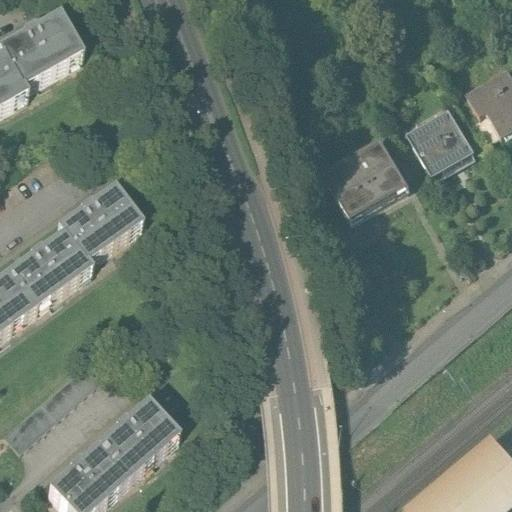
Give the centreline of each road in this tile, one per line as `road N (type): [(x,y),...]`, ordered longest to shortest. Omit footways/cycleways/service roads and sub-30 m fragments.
road 1 (residential): [(511,296),(261,511)]
road 2 (secondary): [(253,240),(296,433),(300,511)]
road 3 (secondary): [(139,0),(253,240)]
road 4 (secondary): [(253,240),(176,0)]
